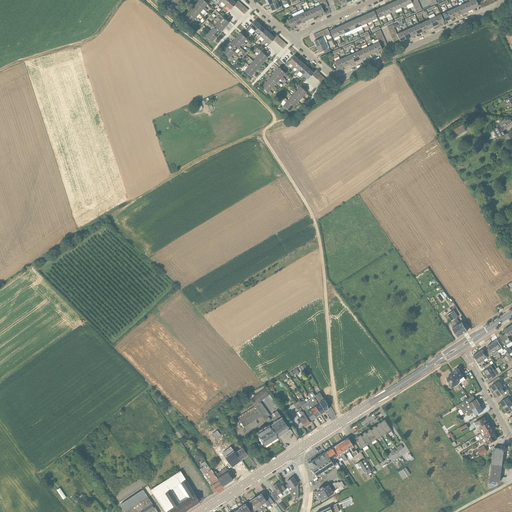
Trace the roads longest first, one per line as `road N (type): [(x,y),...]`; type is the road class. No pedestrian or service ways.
road 1 (track): [(0,289),(195,160),(263,131)]
road 2 (track): [(263,131),(317,228),(340,421)]
road 3 (residential): [(340,77),(511,0)]
road 4 (primary): [(293,452),(438,360)]
road 5 (track): [(121,0),(88,39),(0,70)]
